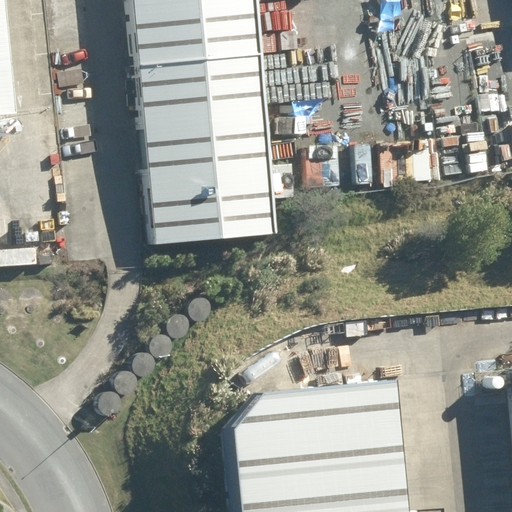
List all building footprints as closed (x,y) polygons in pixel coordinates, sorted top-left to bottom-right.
[(49,19),(80,16),(78,0),(43,0),(44,2),(48,2),(49,19)] [(130,0),(153,244),(275,233),(252,0),(130,0)] [(0,118),(10,118),(0,19),(0,118)] [(80,23),(50,26),(52,48),(82,45),(80,23)] [(74,55),(52,57),(54,78),(76,76),(74,55)] [(511,110),(502,112),(510,170),(511,169),(511,110)] [(66,189),(67,213),(97,212),(96,189),(66,189)] [(101,216),(66,218),(68,262),(103,260),(101,216)] [(36,251),(0,252),(0,269),(37,268),(36,251)] [(107,420),(211,306),(192,288),(87,402),(107,420)] [(253,396),(224,431),(231,511),(397,511),(385,384),(253,396)]
